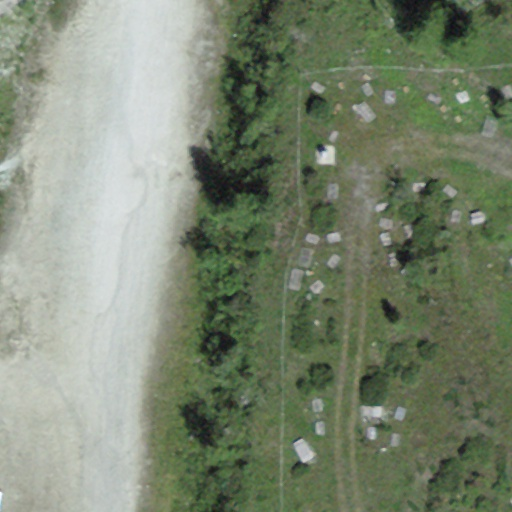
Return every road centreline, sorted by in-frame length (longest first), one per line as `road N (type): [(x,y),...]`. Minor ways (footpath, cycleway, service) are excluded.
road 1 (track): [(101,511),(158,0)]
road 2 (track): [(352,511),(380,143),(492,151),(511,168)]
